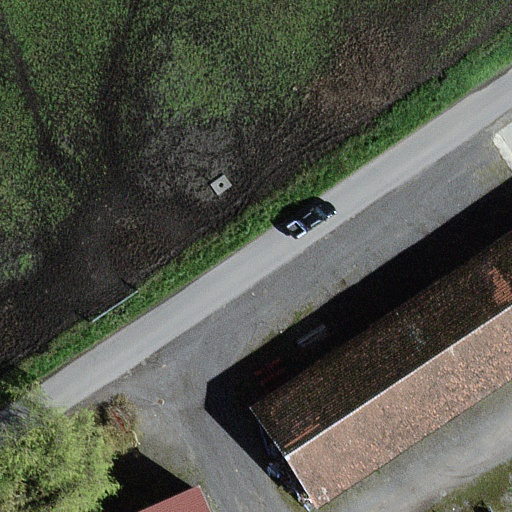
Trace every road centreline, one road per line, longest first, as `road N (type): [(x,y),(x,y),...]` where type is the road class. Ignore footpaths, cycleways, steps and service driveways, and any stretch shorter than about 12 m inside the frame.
road 1 (unclassified): [(511,90),(0,434)]
road 2 (track): [(150,334),(237,491),(257,511)]
road 3 (track): [(352,511),(511,418)]
